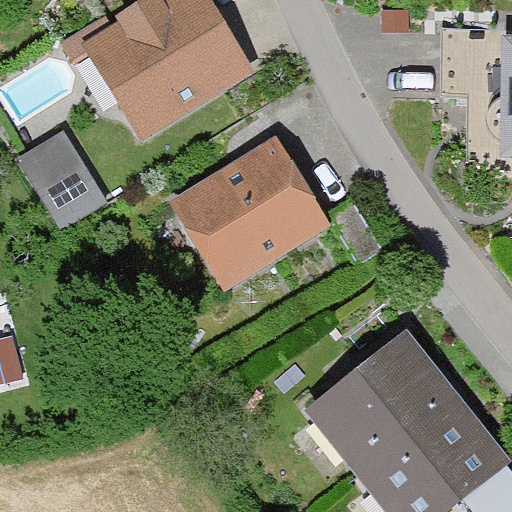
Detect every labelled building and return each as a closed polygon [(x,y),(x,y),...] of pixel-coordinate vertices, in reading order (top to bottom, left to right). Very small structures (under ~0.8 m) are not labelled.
[(222,0),(139,0),(87,32),(145,124),(257,54),(225,4),(222,0)] [(511,33),(443,33),(442,103),(508,103),(508,56),(511,56),(511,33)] [(249,161),(173,208),(227,294),(329,227),(275,145),(249,161)] [(375,230),(349,186),(319,205),(344,248),(375,230)] [(21,329),(0,332),(0,383),(27,380),(21,329)] [(368,488),(466,402),(439,371),(412,340),(313,425),(368,488)] [(466,402),(368,488),(388,511),(465,511),(470,508),(509,475),(511,471),(511,455),(493,434),(466,402)] [(511,511),(511,478),(509,475),(470,508),(473,511),(511,511)]
